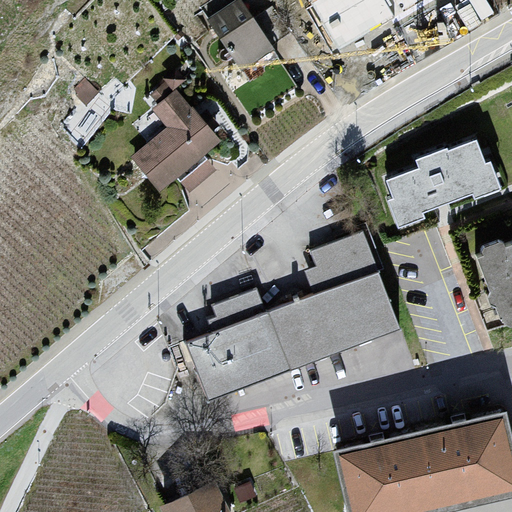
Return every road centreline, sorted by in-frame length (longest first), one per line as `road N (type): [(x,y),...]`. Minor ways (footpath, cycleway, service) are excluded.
road 1 (unclassified): [(62,369),(344,132),(511,28)]
road 2 (residential): [(511,362),(192,432),(126,425),(62,369)]
